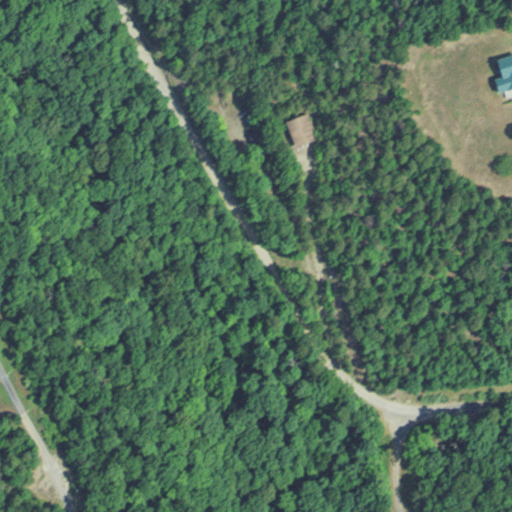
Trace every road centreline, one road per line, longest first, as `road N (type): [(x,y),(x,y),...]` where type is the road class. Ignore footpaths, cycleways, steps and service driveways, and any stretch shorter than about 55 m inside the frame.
road 1 (residential): [(116,0),(251,236),(353,389),(405,406),(511,402)]
road 2 (residential): [(73,511),(0,365)]
